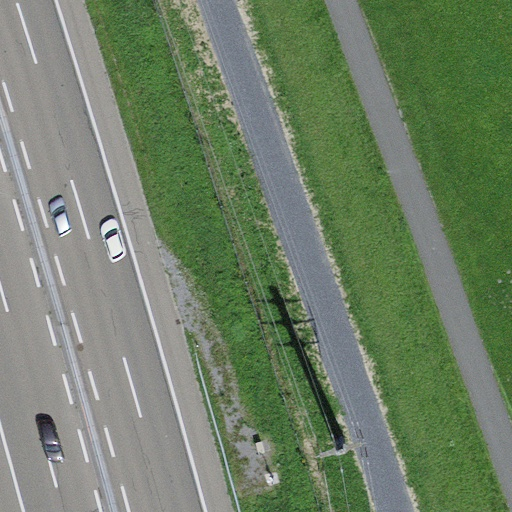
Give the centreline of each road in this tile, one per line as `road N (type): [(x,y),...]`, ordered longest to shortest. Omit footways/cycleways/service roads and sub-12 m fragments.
road 1 (track): [(212,0),(397,511)]
road 2 (motorway): [(168,511),(16,0)]
road 3 (track): [(353,0),(511,446)]
road 4 (motorway): [(0,278),(62,511)]
